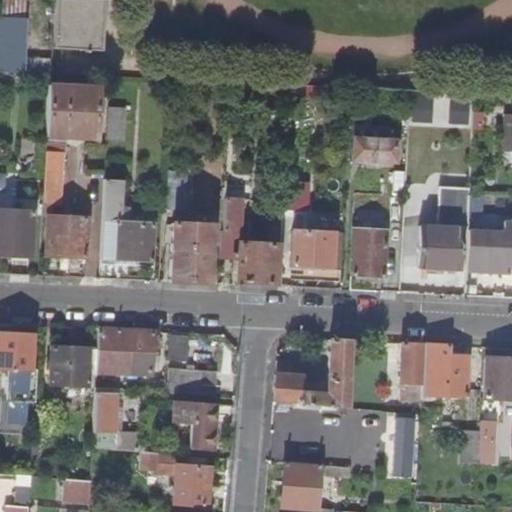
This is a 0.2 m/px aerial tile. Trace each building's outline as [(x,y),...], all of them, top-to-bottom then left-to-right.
[(0,0),(0,14),(18,14),(17,0),(0,0)] [(57,0),(55,50),(106,53),(108,0),(57,0)] [(511,0),(496,0),(491,12),(504,18),(511,2),(511,0)] [(0,18),(0,73),(20,74),(23,20),(0,18)] [(222,92),(223,83),(211,82),(211,91),(222,92)] [(97,88),(46,85),(44,138),(95,140),(97,113),(102,114),(103,100),(97,100),(97,88)] [(466,125),(468,107),(444,105),(444,100),(410,98),(408,121),(466,125)] [(123,108),(106,107),(104,141),(122,141),(123,108)] [(511,151),(511,114),(502,114),(500,151),(511,151)] [(215,130),(226,130),(227,117),(216,117),(215,130)] [(355,117),(348,117),(346,138),(354,139),(353,160),(396,162),(396,140),(373,140),(373,125),(356,124),(355,117)] [(41,201),(40,217),(45,217),(44,257),(85,260),(86,218),(52,217),(52,202),(60,204),(62,155),(66,155),(66,143),(43,141),(41,201)] [(299,180),(284,179),(283,200),(283,206),(297,207),(299,180)] [(102,180),(98,262),(129,264),(129,261),(151,261),(153,224),(121,222),(122,181),(102,180)] [(299,180),(297,207),(307,207),(308,180),(299,180)] [(224,197),(222,231),(240,233),(243,199),(224,197)] [(267,227),(282,227),(283,206),(283,200),(264,199),(264,219),(268,219),(267,227)] [(32,227),(40,227),(40,217),(41,201),(24,200),(23,213),(0,211),(0,255),(30,257),(32,227)] [(386,215),(353,214),(350,276),(383,278),(386,215)] [(187,284),(191,224),(172,223),(169,283),(187,284)] [(187,284),(208,285),(211,225),(191,224),(187,284)] [(415,268),(459,270),(461,229),(417,226),(415,268)] [(267,237),(281,238),(282,227),(267,227),(267,237)] [(301,280),(338,282),(341,232),(291,228),(288,275),(301,276),(301,280)] [(495,237),(465,235),(463,276),(492,278),(495,237)] [(237,245),(235,285),(276,287),(278,247),(237,245)] [(463,276),(463,289),(491,289),(492,278),(463,276)] [(156,333),(99,330),(98,351),(97,372),(151,377),(153,356),(162,357),(163,341),(156,341),(156,333)] [(0,370),(9,371),(7,403),(34,405),(37,372),(31,372),(33,336),(0,332),(0,370)] [(165,333),(164,360),(182,361),(184,334),(165,333)] [(277,363),(274,402),(350,410),(353,341),(330,341),(327,394),(303,393),(304,365),(277,363)] [(402,403),(422,405),(423,386),(426,345),(402,344),(399,384),(402,384),(402,403)] [(450,357),(450,346),(426,345),(423,386),(446,387),(446,396),(466,398),(467,385),(472,385),(473,373),(468,373),(469,358),(450,357)] [(97,372),(98,351),(53,349),(49,385),(88,388),(88,378),(97,372)] [(511,360),(484,359),(483,398),(511,399),(511,360)] [(151,394),(213,399),(215,372),(168,369),(166,386),(151,384),(151,394)] [(95,393),(92,449),(113,450),(117,395),(95,393)] [(211,450),(216,405),(177,402),(175,423),(192,425),(189,449),(211,450)] [(467,426),(478,427),(480,403),(473,403),(473,409),(468,409),(467,426)] [(422,407),(421,417),(429,417),(429,408),(422,407)] [(389,417),(387,476),(409,477),(411,418),(389,417)] [(132,448),(133,432),(114,431),(113,447),(132,448)] [(175,465),(175,455),(160,453),(158,472),(174,473),(172,503),(206,506),(208,468),(175,465)] [(332,511),(332,510),(316,509),(319,466),(284,464),(281,511),(291,511),(332,511)] [(1,476),(0,490),(0,492),(13,493),(13,511),(22,511),(27,511),(30,478),(1,476)] [(90,482),(62,480),(62,492),(89,493),(90,482)] [(412,501),(411,511),(427,511),(428,502),(412,501)]
